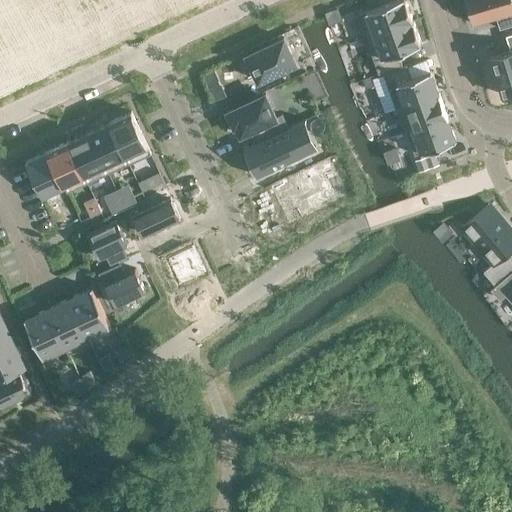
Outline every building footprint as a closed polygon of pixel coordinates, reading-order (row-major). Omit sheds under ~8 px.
[(405,0),(393,0),(357,13),(366,36),(413,19),(405,0)] [(511,0),(466,0),(473,23),(496,17),(500,28),(511,24),(511,0)] [(413,19),(366,36),(379,73),(402,64),(398,51),(421,43),(413,19)] [(510,50),(492,56),(503,95),(511,92),(511,32),(506,35),(510,50)] [(284,37),(247,54),(259,79),(295,62),(284,37)] [(407,64),(383,72),(396,109),(439,93),(439,92),(431,70),(411,77),(407,64)] [(370,76),(362,79),(365,86),(373,83),(370,76)] [(241,88),(231,92),(236,103),(246,98),(241,88)] [(237,125),(241,134),(250,130),(255,142),(288,127),(282,113),(276,116),(265,92),(227,110),(234,126),(237,125)] [(439,93),(396,109),(396,110),(399,109),(406,130),(447,116),(439,93)] [(131,111),(109,121),(129,163),(151,153),(131,111)] [(447,116),(406,130),(415,154),(422,152),(455,139),(447,117),(448,117),(447,116)] [(244,148),(244,149),(246,148),(258,174),(256,174),(257,176),(304,153),(292,127),(305,120),(305,119),(288,127),(255,142),(244,148)] [(109,121),(89,130),(109,173),(129,163),(109,121)] [(89,130),(68,140),(88,182),(109,173),(89,130)] [(68,140),(48,150),(64,185),(67,192),(88,182),(68,140)] [(48,150),(26,160),(42,195),(64,185),(48,150)] [(435,152),(425,156),(429,167),(439,164),(435,152)] [(420,170),(429,167),(425,156),(416,159),(420,170)] [(283,202),(279,204),(288,224),(307,215),(305,211),(332,198),(333,200),(334,199),(323,174),(334,169),(329,157),(286,177),(291,187),(278,193),(283,202)] [(146,177),(139,181),(143,190),(151,187),(146,177)] [(138,181),(130,184),(135,195),(143,192),(138,181)] [(135,195),(123,201),(126,207),(138,201),(135,195)] [(135,214),(144,234),(179,217),(170,198),(135,214)] [(96,200),(89,203),(94,214),(101,211),(96,200)] [(126,207),(123,201),(110,206),(113,212),(126,207)] [(506,225),(502,220),(501,218),(501,219),(488,203),(463,224),(494,261),(483,271),(495,284),(511,269),(511,254),(509,251),(511,247),(511,231),(507,226),(508,226),(506,224),(506,225)] [(89,232),(100,257),(127,245),(115,220),(89,232)] [(165,260),(177,285),(202,273),(190,248),(165,260)] [(135,268),(105,282),(116,304),(146,289),(135,268)] [(511,270),(491,288),(500,298),(506,293),(511,299),(511,270)] [(92,287),(69,298),(89,339),(90,338),(111,328),(92,287)] [(69,298),(48,308),(67,349),(66,350),(68,354),(92,343),(90,338),(89,339),(69,298)] [(48,308),(25,318),(44,360),(66,350),(67,349),(48,308)] [(0,350),(14,344),(5,323),(0,325),(0,350)] [(0,376),(24,365),(14,344),(0,350),(0,376)] [(126,345),(115,351),(119,360),(130,355),(126,345)] [(0,376),(0,403),(31,389),(21,367),(24,366),(24,365),(0,376)] [(90,370),(80,376),(85,385),(95,378),(90,370)] [(80,376),(70,383),(76,392),(85,385),(80,376)]
